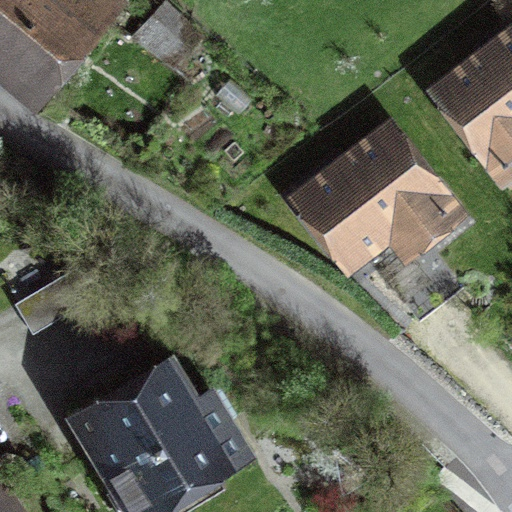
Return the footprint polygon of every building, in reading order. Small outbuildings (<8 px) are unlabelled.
[(0,0),(0,73),(22,92),(99,0),(0,0)] [(163,0),(159,0),(127,40),(175,79),(209,38),(163,0)] [(511,30),(442,83),(506,169),(511,164),(511,30)] [(395,129),(305,191),(346,251),(363,240),(411,310),(459,278),(423,226),(449,208),(395,129)] [(78,265),(16,296),(30,322),(92,291),(78,265)] [(78,409),(134,504),(227,450),(171,354),(78,409)] [(0,511),(25,511),(0,469),(0,511)]
